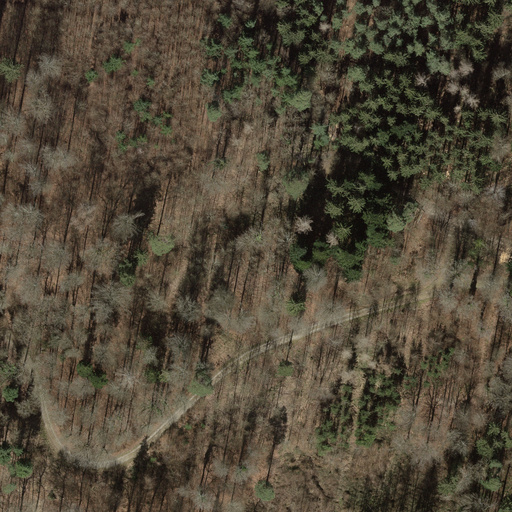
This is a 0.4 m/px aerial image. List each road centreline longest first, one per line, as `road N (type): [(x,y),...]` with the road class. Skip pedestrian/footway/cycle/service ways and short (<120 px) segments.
road 1 (track): [(511,277),(347,316),(247,355),(128,458),(100,466),(74,461),(54,440),(31,364),(0,328)]
road 2 (track): [(265,0),(350,153),(379,180),(511,246)]
